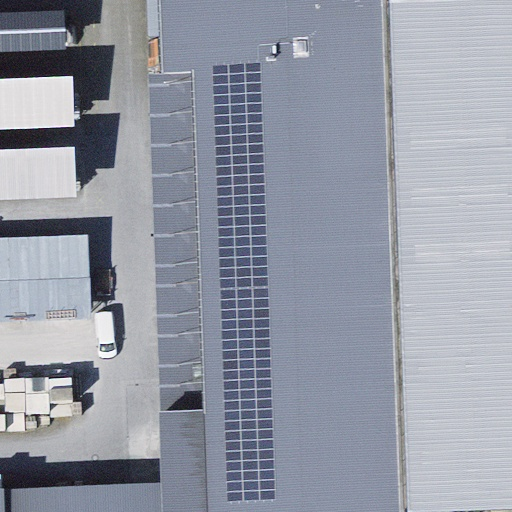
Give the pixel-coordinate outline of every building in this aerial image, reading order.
[(0,511),(386,511),(369,5),(368,0),(146,0),(164,495),(0,501),(0,511)] [(511,511),(511,0),(453,2),(369,5),(386,511),(511,511)] [(0,57),(52,56),(51,19),(0,21),(0,57)] [(61,87),(0,88),(0,135),(62,133),(61,87)] [(67,158),(0,160),(0,206),(69,205),(67,158)] [(75,243),(0,246),(0,323),(79,320),(75,243)]
